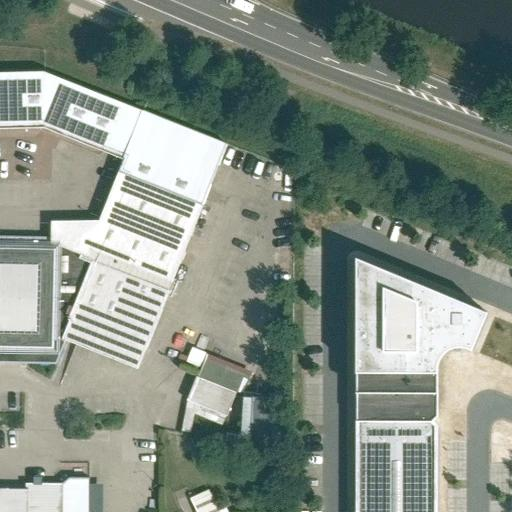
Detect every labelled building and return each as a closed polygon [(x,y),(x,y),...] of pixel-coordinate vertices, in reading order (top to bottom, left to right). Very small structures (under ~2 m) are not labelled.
[(0,129),(43,128),(125,160),(120,170),(205,203),(228,144),(43,72),(0,73),(0,129)] [(52,242),(95,261),(172,292),(205,203),(120,170),(98,220),(52,221),(52,235),(52,242)] [(52,242),(52,235),(0,233),(0,250),(54,251),(52,346),(0,345),(0,363),(58,364),(66,342),(61,340),(95,261),(52,242)] [(0,250),(0,345),(52,346),(54,251),(0,250)] [(498,318),(357,260),(357,511),(439,511),(439,377),(441,365),(452,354),(468,346),(485,349),(498,318)] [(172,292),(95,261),(61,340),(66,342),(138,372),(172,292)] [(227,377),(184,361),(173,389),(216,405),(227,377)] [(262,411),(270,411),(270,397),(233,397),(232,445),(261,445),(262,411)] [(0,511),(24,511),(24,488),(0,488),(0,511)] [(62,511),(63,488),(24,488),(24,511),(62,511)]
